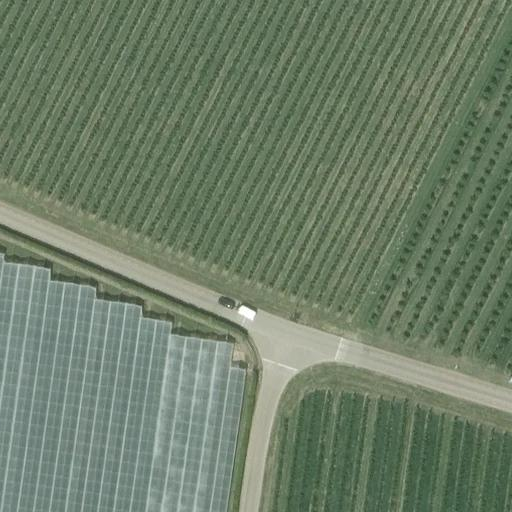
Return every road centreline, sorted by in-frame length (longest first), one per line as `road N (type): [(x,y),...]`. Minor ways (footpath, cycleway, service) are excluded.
road 1 (tertiary): [(282,332),(0,215)]
road 2 (tertiary): [(511,400),(282,332)]
road 3 (unclassified): [(249,511),(282,332)]
